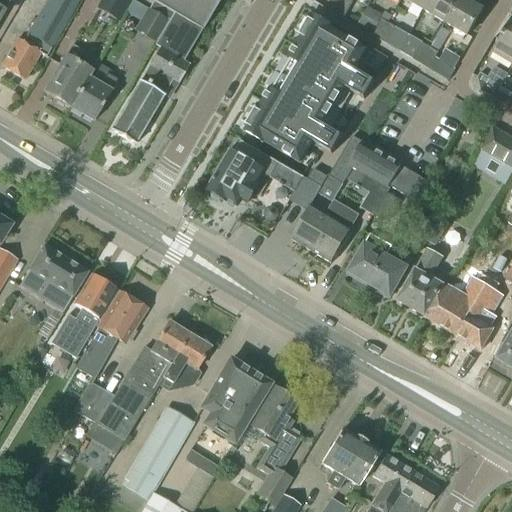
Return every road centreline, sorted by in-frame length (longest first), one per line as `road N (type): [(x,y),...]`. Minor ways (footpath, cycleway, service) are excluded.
road 1 (primary): [(495,438),(136,224)]
road 2 (residential): [(270,0),(136,224)]
road 3 (primary): [(136,224),(0,141)]
